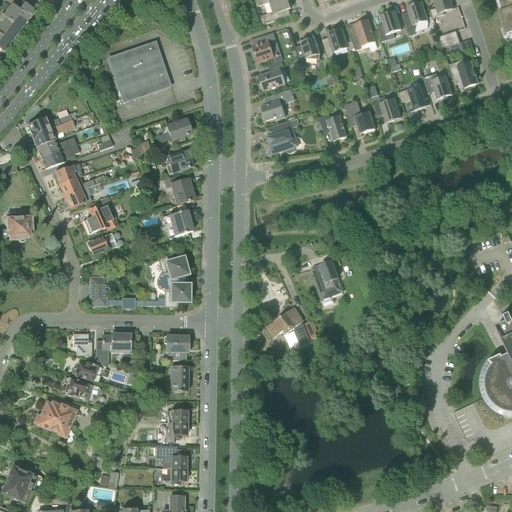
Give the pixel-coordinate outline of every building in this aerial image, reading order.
[(253,0),(257,8),(269,4),(279,0),(253,0)] [(260,18),(263,26),(290,17),(287,8),(293,6),(290,0),(279,0),(269,4),(272,14),(260,18)] [(436,10),(430,12),(432,20),(444,16),(443,13),(453,10),(451,5),(452,4),(451,0),(449,0),(432,0),(436,10)] [(497,14),(505,38),(511,35),(511,0),(497,0),(501,13),(497,14)] [(12,6),(4,16),(2,14),(0,17),(0,22),(2,24),(0,25),(0,51),(3,54),(35,12),(24,4),(19,11),(12,6)] [(408,13),(401,15),(409,38),(414,36),(415,34),(427,30),(428,25),(421,4),(406,9),(408,13)] [(401,32),(396,18),(394,13),(379,18),(383,28),(377,30),(381,44),(394,39),(393,34),(401,32)] [(377,50),(370,27),(368,21),(353,26),(355,32),(349,34),(352,43),(354,50),(355,52),(362,50),(362,52),(369,49),(371,53),(373,53),(376,52),(377,50)] [(351,51),(354,50),(352,43),(346,45),(341,30),(327,35),(328,39),(322,41),(328,59),(332,58),(334,54),(347,49),(351,51)] [(443,50),(460,45),(456,32),(439,38),(440,43),(443,50)] [(273,34),(260,39),(262,45),(252,48),(257,65),(272,60),(273,59),(268,43),(275,41),(273,34)] [(319,62),(320,57),(314,39),(312,36),(301,44),(300,44),(301,47),(295,48),(294,48),(299,63),(307,61),(319,62)] [(445,58),(472,49),(469,42),(460,45),(443,50),(445,58)] [(155,44),(108,60),(123,103),(170,88),(155,44)] [(282,62),(280,57),(273,59),(272,60),(274,65),(281,63),(282,62)] [(455,86),(462,84),(464,90),(477,85),(470,64),(461,67),(460,62),(448,66),(455,86)] [(267,67),(268,69),(269,74),(258,78),(263,93),(285,86),(280,72),(284,70),(281,63),(274,65),(267,67)] [(391,74),(400,71),(398,65),(389,68),(391,74)] [(353,71),(354,78),(361,76),(360,69),(353,71)] [(77,84),(73,75),(67,74),(66,82),(77,84)] [(437,101),(452,96),(445,77),(437,80),(436,75),(423,79),(428,95),(434,93),(437,101)] [(337,86),(334,78),(330,80),(330,81),(330,82),(330,83),(329,83),(328,84),(329,88),(337,86)] [(378,97),(374,87),(368,89),(371,99),(378,97)] [(426,108),(419,87),(398,94),(402,104),(410,101),(414,112),(426,108)] [(93,99),(89,90),(84,92),(88,102),(93,99)] [(290,91),(264,100),(266,107),(263,108),(265,113),(262,114),(265,123),(276,119),(276,121),(285,118),(281,106),(293,102),(290,91)] [(386,125),(400,120),(394,100),(386,103),(384,98),(371,102),(376,116),(382,114),(386,125)] [(355,123),(360,136),(375,131),(369,113),(361,116),(357,103),(343,107),(349,125),(355,123)] [(37,107),(24,121),(26,127),(41,110),(37,107)] [(26,127),(27,128),(31,138),(71,122),(75,120),(73,114),(57,120),(47,124),(45,119),(26,127)] [(322,131),(323,133),(329,131),(333,143),(347,138),(339,117),(330,120),(329,116),(318,119),(319,123),(322,131)] [(161,129),(166,145),(191,136),(186,121),(161,129)] [(294,151),(294,149),(298,148),(292,130),(295,129),(297,128),(298,126),(298,125),(297,121),(266,131),(271,145),(265,147),(268,157),(285,152),(286,153),(288,154),(290,155),(292,154),(293,153),(294,151)] [(31,138),(36,148),(54,142),(52,137),(74,129),(71,122),(31,138)] [(41,160),(76,147),(73,140),(56,146),(54,142),(36,148),(41,160)] [(112,148),(110,141),(97,145),(100,152),(112,148)] [(148,142),(135,147),(136,149),(140,158),(152,155),(148,142)] [(45,171),(75,161),(74,157),(79,155),(76,147),(41,160),(45,171)] [(140,158),(136,149),(131,151),(134,160),(140,158)] [(172,175),(184,171),(186,170),(187,171),(189,170),(189,169),(193,168),(188,153),(167,160),(172,175)] [(0,178),(18,173),(15,163),(0,167),(0,178)] [(83,178),(77,166),(73,167),(54,174),(56,180),(55,180),(55,181),(57,186),(58,186),(59,186),(75,180),(76,181),(83,178)] [(102,183),(100,178),(82,186),(80,181),(76,182),(76,181),(75,180),(59,186),(60,190),(59,192),(60,195),(63,195),(64,199),(88,189),(102,183)] [(166,195),(173,193),(176,206),(186,203),(187,204),(189,203),(194,201),(188,181),(177,184),(175,179),(163,182),(156,184),(158,193),(165,191),(166,195)] [(90,202),(88,197),(91,196),(88,189),(64,199),(65,200),(63,202),(65,205),(67,206),(70,211),(90,202)] [(93,195),(95,202),(102,199),(99,193),(93,195)] [(118,228),(115,220),(116,220),(112,211),(108,212),(105,206),(110,204),(107,199),(95,204),(97,209),(89,212),(92,219),(83,223),(88,236),(97,232),(98,232),(106,229),(107,232),(118,228)] [(192,233),(192,232),(191,232),(186,213),(187,213),(187,212),(180,215),(180,214),(169,217),(175,238),(185,235),(192,233)] [(22,217),(18,217),(14,217),(14,215),(6,216),(7,230),(29,229),(29,230),(31,229),(30,215),(22,216),(22,217)] [(10,240),(10,242),(18,241),(20,244),(24,243),(26,241),(25,239),(29,239),(29,230),(29,229),(7,230),(1,230),(2,240),(10,240)] [(112,250),(117,248),(111,235),(102,239),(87,246),(92,258),(91,258),(91,259),(92,258),(112,250)] [(139,255),(137,249),(136,247),(132,248),(129,249),(132,257),(139,255)] [(164,292),(165,292),(165,300),(159,299),(159,302),(105,301),(105,281),(91,281),(91,307),(123,307),(123,309),(133,309),(133,307),(176,308),(176,303),(188,303),(189,287),(185,287),(185,284),(186,284),(185,279),(184,279),(183,276),(187,275),(183,260),(171,263),(169,259),(145,265),(145,266),(159,262),(163,277),(162,277),(161,278),(160,278),(159,279),(159,280),(158,281),(158,283),(158,284),(158,285),(158,286),(158,287),(158,288),(159,289),(160,290),(161,290),(162,291),(163,292),(164,292)] [(336,267),(333,268),(331,264),(332,264),(332,263),(319,268),(324,282),(318,284),(314,273),(313,273),(317,284),(315,285),(321,301),(342,293),(335,274),(338,273),(336,267)] [(283,333),(285,336),(294,329),(302,324),(294,309),(266,328),(274,340),(283,333)] [(484,392),(487,399),(488,401),(489,403),(491,404),(492,406),(493,407),(495,409),(497,410),(498,411),(500,412),(502,413),(504,413),(506,414),(508,414),(510,415),(511,414),(511,321),(511,322),(506,312),(500,315),(505,325),(495,330),(507,356),(501,359),(500,357),(487,363),(491,367),(485,377),(484,382),(484,392)] [(294,329),(301,345),(317,339),(313,329),(314,328),(312,323),(310,323),(304,326),(303,326),(302,324),(294,329)] [(76,349),(76,356),(76,358),(84,358),(84,360),(92,362),(92,357),(92,344),(88,344),(88,335),(73,335),(73,349),(76,349)] [(108,366),(109,352),(130,352),(130,342),(139,342),(139,336),(130,336),(124,336),(124,338),(111,337),(111,336),(111,337),(102,337),(102,343),(96,343),(96,358),(96,363),(101,365),(108,366)] [(164,338),(164,345),(166,345),(166,354),(174,354),(174,362),(186,362),(186,354),(187,354),(188,338),(164,338)] [(73,377),(92,383),(98,385),(100,376),(106,378),(108,373),(104,372),(105,370),(97,368),(79,363),(84,365),(84,367),(77,365),(76,369),(73,368),(71,375),(74,376),(73,377)] [(171,369),(171,393),(177,393),(177,394),(180,394),(180,393),(187,393),(187,369),(171,369)] [(137,381),(137,374),(130,372),(128,378),(137,381)] [(65,396),(88,402),(91,395),(96,397),(98,396),(99,394),(99,393),(99,391),(98,389),(93,387),(77,382),(76,381),(75,381),(68,380),(67,380),(66,380),(65,381),(65,382),(64,383),(65,384),(65,385),(66,386),(65,393),(72,394),(71,397),(65,395),(65,396)] [(130,394),(126,408),(125,408),(123,416),(132,419),(135,411),(139,397),(130,394)] [(66,410),(66,409),(61,407),(60,408),(52,405),(51,407),(47,405),(38,426),(57,434),(56,435),(64,438),(74,414),(66,410)] [(167,419),(167,424),(167,425),(187,425),(187,423),(188,423),(188,416),(187,416),(187,413),(182,413),(182,410),(172,410),(172,413),(167,413),(167,419)] [(172,436),(172,439),(181,440),(181,437),(186,437),(186,434),(188,434),(188,426),(187,426),(187,425),(167,425),(167,431),(169,431),(169,436),(172,436)] [(165,470),(167,470),(171,470),(171,471),(186,471),(186,470),(187,470),(187,462),(186,462),(186,459),(184,459),(184,451),(177,451),(177,448),(157,447),(157,459),(165,459),(165,470)] [(7,462),(15,465),(17,460),(9,457),(7,462)] [(20,471),(13,468),(7,482),(31,492),(36,479),(19,472),(20,471)] [(186,472),(186,471),(171,471),(171,470),(167,470),(167,477),(161,476),(161,482),(170,483),(170,485),(181,486),(181,483),(186,483),(186,480),(187,480),(187,472),(186,472)] [(111,473),(110,478),(109,488),(109,489),(115,490),(118,474),(111,473)] [(99,487),(109,488),(110,478),(101,476),(99,487)] [(124,485),(126,477),(119,476),(117,484),(124,485)] [(7,482),(4,488),(3,488),(2,488),(1,488),(0,489),(0,494),(1,495),(25,505),(31,492),(7,482)] [(182,511),(183,499),(175,499),(169,498),(168,511),(182,511)]
